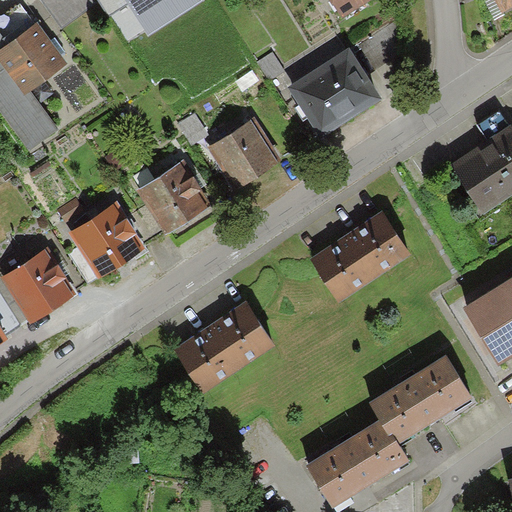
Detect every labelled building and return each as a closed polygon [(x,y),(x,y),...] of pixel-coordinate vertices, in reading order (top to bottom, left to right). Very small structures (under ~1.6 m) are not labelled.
[(0,42),(34,17),(20,0),(13,0),(0,10),(0,42)] [(96,0),(40,0),(60,27),(96,0)] [(98,0),(110,17),(130,3),(150,34),(201,0),(98,0)] [(511,6),(511,0),(495,0),(502,12),(511,6)] [(34,17),(0,42),(0,45),(8,56),(25,80),(61,53),(34,17)] [(271,43),(253,54),(265,72),(282,60),(271,43)] [(375,87),(347,43),(291,80),(319,123),(375,87)] [(8,56),(0,61),(0,101),(26,137),(53,118),(25,80),(8,56)] [(487,132),(452,156),(483,200),(511,180),(511,125),(496,102),(476,116),(487,132)] [(205,122),(194,105),(176,117),(188,134),(205,122)] [(274,152),(248,111),(207,136),(233,178),(274,152)] [(110,144),(100,150),(110,165),(120,158),(110,144)] [(138,180),(147,193),(166,221),(204,195),(196,183),(200,181),(188,163),(184,166),(176,154),(138,180)] [(147,193),(134,202),(153,229),(166,221),(147,193)] [(99,265),(140,238),(121,210),(112,196),(71,224),(78,234),(99,265)] [(69,222),(87,211),(79,200),(62,211),(69,222)] [(140,238),(153,229),(134,202),(121,210),(140,238)] [(407,242),(383,204),(311,251),(336,288),(407,242)] [(78,234),(65,243),(85,274),(99,265),(78,234)] [(29,310),(71,283),(51,252),(44,242),(2,269),(7,277),(26,306),(29,310)] [(71,283),(85,274),(65,243),(51,252),(71,283)] [(511,339),(511,270),(464,301),(495,350),(511,339)] [(7,277),(0,282),(0,291),(15,314),(26,306),(7,277)] [(0,323),(15,314),(0,291),(0,323)] [(272,331),(246,294),(175,343),(200,380),(272,331)] [(379,411),(393,433),(467,385),(443,348),(369,395),(379,411)] [(379,411),(306,457),(331,497),(404,450),(393,433),(379,411)]
